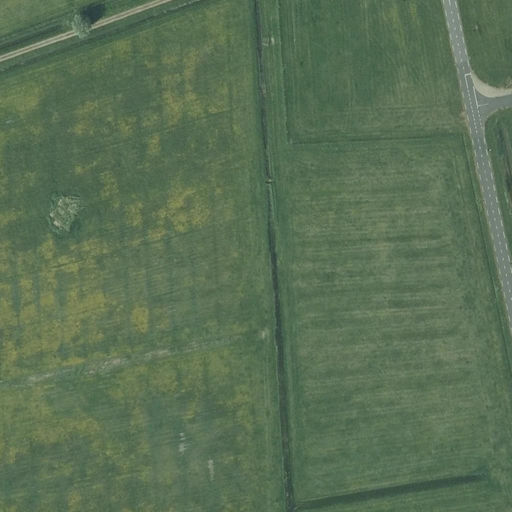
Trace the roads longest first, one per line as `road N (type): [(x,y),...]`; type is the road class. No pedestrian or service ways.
road 1 (unclassified): [(448,0),(511,304)]
road 2 (track): [(0,59),(165,0)]
